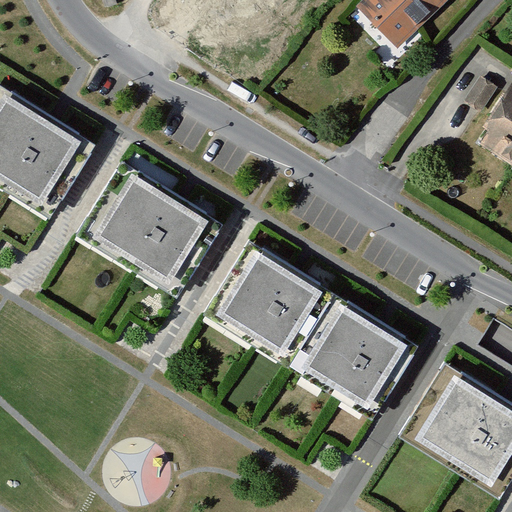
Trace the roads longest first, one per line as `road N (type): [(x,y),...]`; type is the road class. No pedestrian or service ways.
road 1 (residential): [(335,188),(110,48)]
road 2 (residential): [(489,0),(335,188)]
road 3 (residential): [(511,300),(335,188)]
